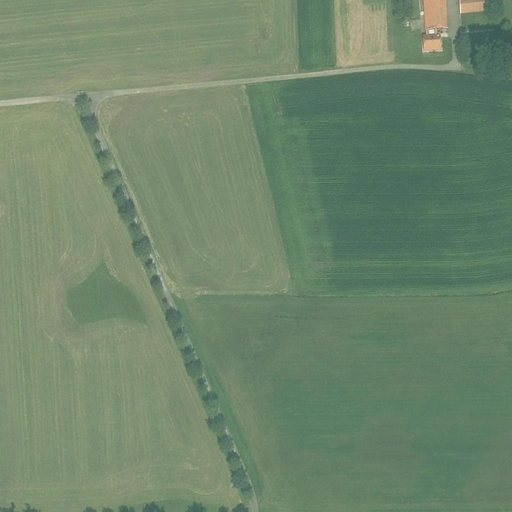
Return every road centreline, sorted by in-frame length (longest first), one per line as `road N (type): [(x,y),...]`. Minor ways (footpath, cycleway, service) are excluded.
road 1 (unclassified): [(257,511),(78,101)]
road 2 (unclassified): [(78,101),(444,67),(511,77)]
